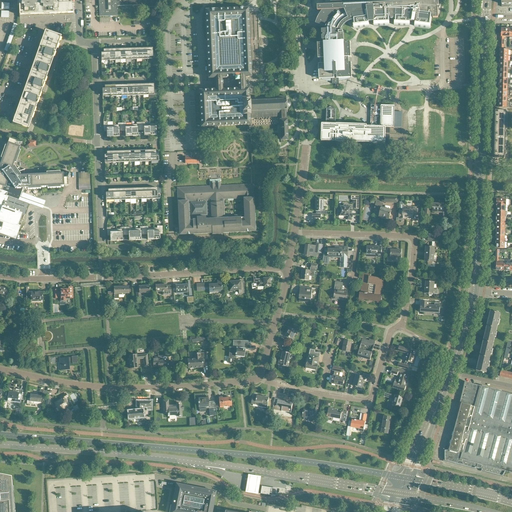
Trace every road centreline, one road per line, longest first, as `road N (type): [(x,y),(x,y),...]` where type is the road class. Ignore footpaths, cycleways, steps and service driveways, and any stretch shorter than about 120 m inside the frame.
road 1 (secondary): [(407,478),(0,433)]
road 2 (secondary): [(0,444),(212,463),(398,494)]
road 3 (residential): [(256,377),(370,397),(389,336),(401,326),(414,252),(406,236),(362,234)]
road 4 (residential): [(288,268),(0,275)]
road 5 (tertiary): [(471,292),(482,17)]
road 6 (residential): [(0,369),(110,388),(256,377)]
